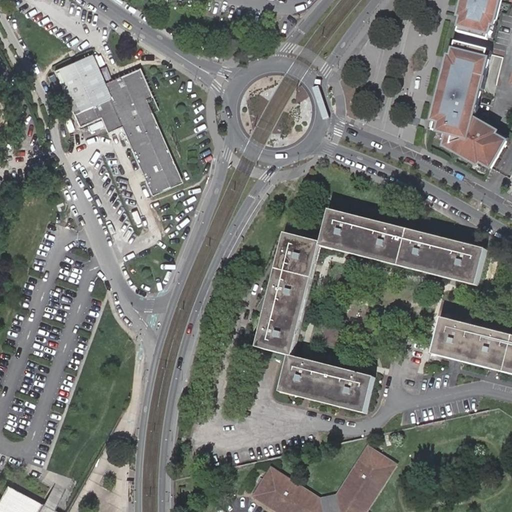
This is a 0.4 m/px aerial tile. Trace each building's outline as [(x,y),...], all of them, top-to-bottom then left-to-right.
[(466,0),(462,17),(464,18),(460,35),(490,42),(494,27),(496,28),(502,0),(466,0)] [(479,108),(490,62),(487,61),(489,53),(458,45),(454,61),(451,60),(435,123),(438,124),(436,133),(450,136),(447,148),(458,154),(459,153),(466,157),(465,159),(479,166),(481,163),(492,169),(507,143),(496,137),(498,133),(491,129),(490,131),(480,125),(481,124),(474,120),(473,121),(469,119),(470,114),(473,115),(475,107),(479,108)] [(115,108),(122,123),(152,192),(181,179),(145,95),(150,93),(139,65),(103,81),(90,52),(55,68),(79,124),(100,115),(115,108)] [(107,130),(122,123),(115,108),(100,115),(107,130)] [(330,211),(329,214),(487,253),(488,250),(471,245),(458,242),(436,237),(423,234),(396,227),(382,224),(360,218),(346,215),(330,211)] [(329,214),(323,244),(480,283),(487,253),(329,214)] [(258,349),(262,350),(290,236),(287,235),(283,250),(280,263),(275,284),(271,298),(265,322),(262,336),(258,349)] [(290,236),(262,350),(290,358),(291,358),(320,243),(290,236)] [(323,244),(320,243),(291,358),(295,359),(322,247),(323,244)] [(480,283),(323,244),(322,247),(395,266),(479,287),(480,283)] [(444,319),(443,323),(511,339),(511,335),(506,334),(492,331),(471,326),(458,323),(444,319)] [(511,339),(443,323),(435,353),(511,371),(511,339)] [(511,371),(435,353),(435,356),(511,375),(511,371)] [(291,358),(290,358),(289,362),(375,383),(376,379),(361,376),(348,372),(326,367),(312,363),(295,359),(291,358)] [(375,383),(289,362),(282,390),(368,412),(375,383)] [(368,412),(282,390),(281,394),(367,415),(368,412)] [(9,486),(0,503),(0,511),(41,511),(45,505),(30,442),(9,486)] [(368,511),(398,464),(372,448),(342,495),(324,499),(276,469),(259,494),(286,511),(368,511)]
